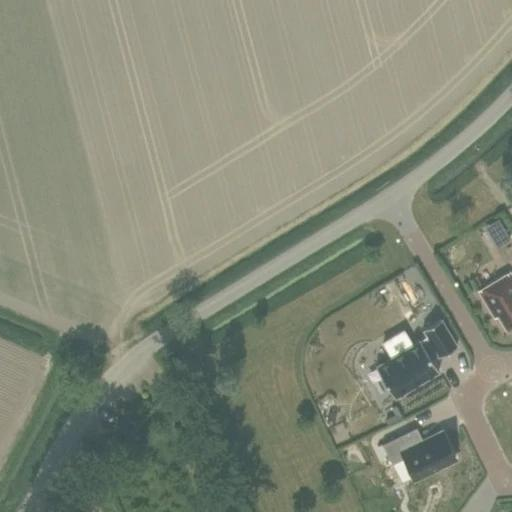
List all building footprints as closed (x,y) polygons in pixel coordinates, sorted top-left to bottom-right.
[(509,239),(498,219),(486,227),(498,246),(509,239)] [(511,250),(491,263),(500,277),(509,271),(511,276),(511,250)] [(511,276),(509,271),(478,290),(495,317),(498,315),(506,329),(511,325),(511,276)] [(422,310),(406,282),(391,291),(408,318),(422,310)] [(439,370),(431,356),(437,352),(439,354),(438,354),(439,355),(450,349),(457,345),(456,344),(441,319),(441,318),(440,317),(422,328),(423,329),(424,329),(427,335),(420,339),(420,338),(419,339),(377,365),(375,365),(394,397),(395,396),(438,370),(438,371),(439,370)] [(406,429),(379,442),(389,461),(401,456),(411,476),(453,456),(440,430),(413,443),(406,429)]
